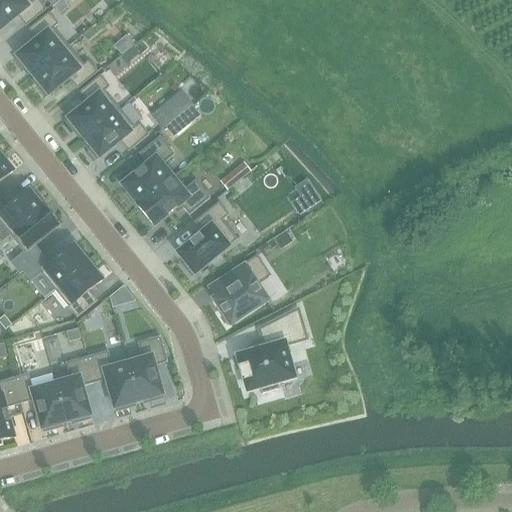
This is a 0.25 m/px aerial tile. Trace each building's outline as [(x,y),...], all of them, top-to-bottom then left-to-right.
[(29,0),(0,0),(0,30),(17,16),(25,27),(46,10),(37,0),(34,0),(32,3),(29,0)] [(61,0),(53,6),(60,14),(67,8),(61,0)] [(28,30),(36,40),(13,59),(21,70),(25,67),(32,76),(68,47),(53,28),(58,24),(48,13),(28,30)] [(68,47),(32,76),(40,85),(36,88),(45,98),(68,79),(77,89),(97,73),(88,61),(83,65),(68,47)] [(120,56),(108,66),(115,75),(127,65),(126,64),(120,56)] [(76,130),(83,139),(119,110),(104,91),(109,87),(100,76),(79,93),(88,103),(64,122),(73,132),(76,130)] [(134,128),(119,110),(83,139),(91,148),(88,150),(96,161),(119,142),(128,152),(148,135),(139,124),(134,128)] [(180,115),(166,126),(173,135),(187,123),(180,115)] [(174,155),(159,137),(139,154),(147,164),(134,175),(121,186),(127,193),(124,195),(135,208),(172,178),(161,165),(174,155)] [(0,156),(0,182),(13,172),(0,156)] [(243,163),(220,182),(227,191),(250,172),(243,163)] [(138,206),(154,226),(180,205),(189,216),(209,199),(195,182),(183,191),(172,178),(138,206)] [(0,203),(0,243),(10,236),(43,209),(28,191),(5,210),(0,203)] [(315,192),(303,200),(311,213),(323,205),(315,192)] [(202,233),(177,254),(185,264),(182,266),(191,277),(237,240),(221,221),(228,215),(218,203),(194,222),(202,233)] [(43,209),(10,236),(23,252),(10,263),(19,274),(22,271),(42,255),(34,245),(57,226),(43,209)] [(285,231),(274,239),(280,249),(292,241),(285,231)] [(42,255),(22,271),(31,282),(41,274),(54,290),(87,263),(73,246),(50,265),(42,255)] [(224,293),(215,300),(223,312),(219,314),(227,326),(266,301),(256,286),(270,276),(257,256),(217,282),(224,293)] [(87,263),(54,290),(76,318),(96,302),(88,292),(102,281),(87,263)] [(265,348),(237,356),(241,367),(239,368),(243,379),(244,379),(247,390),(259,387),(261,394),(278,389),(277,382),(293,377),(284,344),(304,338),(296,311),(260,330),(265,348)] [(4,316),(0,318),(0,324),(5,331),(11,325),(4,316)] [(6,352),(36,349),(34,328),(4,332),(6,352)] [(149,399),(150,403),(163,399),(154,366),(167,363),(160,337),(138,343),(141,354),(126,358),(138,402),(149,399)] [(94,383),(106,380),(115,413),(128,409),(127,405),(138,402),(126,358),(111,362),(108,352),(86,358),(94,383)] [(78,423),(91,420),(81,387),(94,383),(86,358),(65,364),(68,374),(52,378),(54,384),(55,384),(66,423),(77,419),(78,423)] [(43,433),(56,430),(55,426),(66,423),(55,384),(54,384),(32,390),(28,374),(14,378),(21,404),(34,401),(43,433)] [(0,446),(3,446),(1,441),(13,438),(9,422),(6,411),(5,409),(21,404),(14,378),(0,382),(0,446)]
